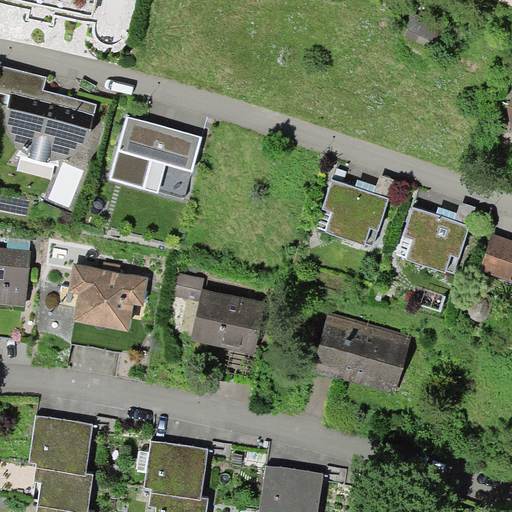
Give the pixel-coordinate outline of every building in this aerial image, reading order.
[(96,0),(23,0),(93,15),(96,0)] [(448,27),(414,13),(404,35),(439,50),(448,27)] [(47,77),(0,65),(0,66),(0,93),(9,96),(6,106),(6,114),(5,123),(8,131),(10,138),(15,145),(20,151),(27,157),(49,163),(50,160),(60,160),(70,156),(78,151),(83,146),(87,140),(90,133),(97,104),(44,90),(47,77)] [(202,137),(127,116),(109,180),(158,193),(159,191),(184,198),(191,172),(193,172),(202,137)] [(337,168),(333,179),(343,183),(347,172),(337,168)] [(376,186),(373,193),(390,199),(396,181),(380,175),(376,186)] [(333,179),(332,179),(315,227),(326,230),(325,233),(365,246),(365,244),(373,247),(390,199),(373,193),(355,187),(343,183),(333,179)] [(357,179),(355,187),(373,193),(376,186),(357,179)] [(461,202),(457,213),(455,221),(470,226),(476,207),(461,202)] [(436,214),(412,207),(397,254),(407,257),(406,259),(446,272),(446,271),(454,274),(470,226),(455,221),(436,214)] [(439,207),(436,214),(455,221),(457,213),(439,207)] [(511,277),(511,240),(492,234),(480,271),(511,281),(511,277)] [(7,249),(30,251),(31,239),(8,236),(7,249)] [(7,249),(0,247),(0,304),(25,307),(31,251),(30,251),(7,249)] [(105,262),(103,269),(119,272),(121,265),(105,262)] [(149,278),(119,272),(103,269),(74,263),(68,292),(79,294),(73,321),(129,332),(134,305),(144,307),(149,278)] [(202,288),(205,277),(175,271),(170,295),(200,301),(202,288)] [(200,301),(191,341),(254,354),(265,301),(202,288),(200,301)] [(413,336),(328,312),(312,370),(397,393),(413,336)] [(94,425),(36,416),(30,462),(37,463),(37,468),(86,475),(87,473),(94,425)] [(208,448),(151,441),(150,452),(147,471),(145,487),(152,488),(151,492),(200,500),(201,497),(208,448)] [(147,471),(150,452),(139,450),(136,469),(147,471)] [(317,511),(323,474),(266,466),(258,511),(317,511)] [(94,474),(87,473),(86,475),(37,468),(35,481),(42,483),(38,506),(81,511),(88,511),(89,511),(94,474)] [(206,511),(209,498),(201,497),(200,500),(151,492),(149,506),(156,507),(155,511),(206,511)]
